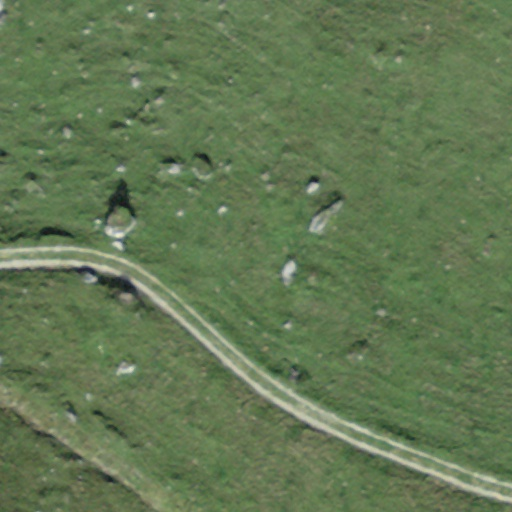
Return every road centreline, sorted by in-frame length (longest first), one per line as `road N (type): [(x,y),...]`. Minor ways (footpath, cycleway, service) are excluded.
road 1 (track): [(511,490),(345,429),(226,357),(106,254),(0,255)]
road 2 (track): [(0,396),(183,511)]
